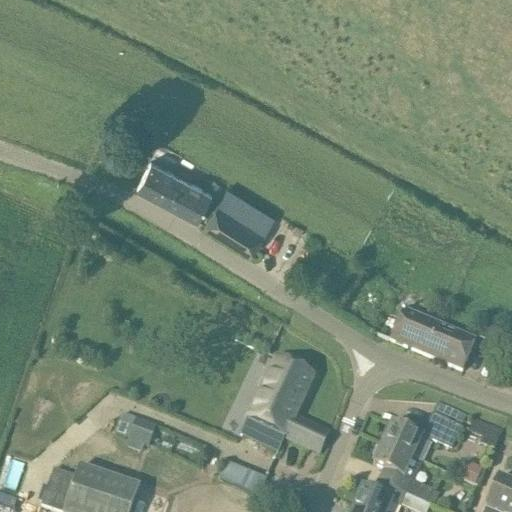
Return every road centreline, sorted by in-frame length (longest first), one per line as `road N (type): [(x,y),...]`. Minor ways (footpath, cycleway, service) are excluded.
road 1 (tertiary): [(397,362),(129,198),(0,151)]
road 2 (unclassified): [(310,511),(366,392),(397,362)]
road 3 (tertiary): [(511,406),(397,362)]
